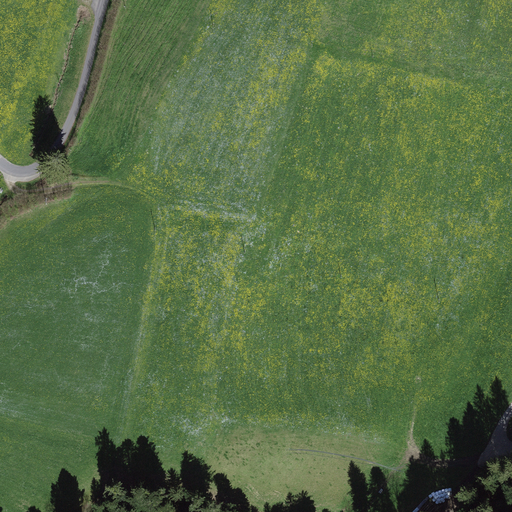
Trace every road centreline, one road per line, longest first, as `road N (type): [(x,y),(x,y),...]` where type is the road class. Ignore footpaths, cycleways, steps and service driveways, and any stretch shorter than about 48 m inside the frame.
road 1 (track): [(91,511),(108,465),(159,206),(141,190),(96,181),(17,192),(10,171)]
road 2 (unclassified): [(0,161),(29,173),(65,133),(104,0)]
